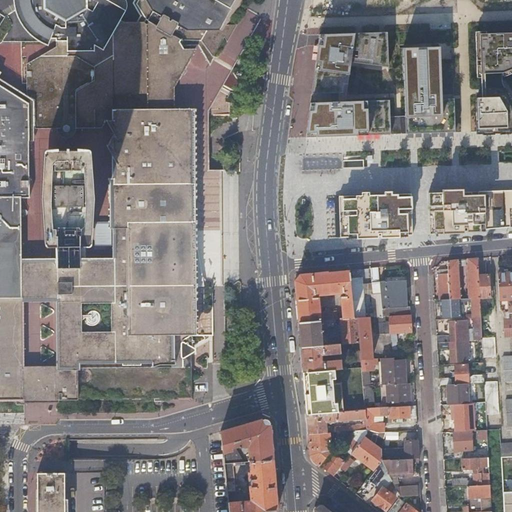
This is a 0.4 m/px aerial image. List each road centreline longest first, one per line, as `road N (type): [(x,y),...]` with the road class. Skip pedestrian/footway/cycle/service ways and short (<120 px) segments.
road 1 (residential): [(19,511),(19,452),(35,431),(181,426),(283,395)]
road 2 (secondary): [(269,266),(263,189),(289,0)]
road 3 (residential): [(419,253),(432,511)]
road 4 (residential): [(269,266),(419,253)]
road 5 (secondary): [(283,395),(269,266)]
